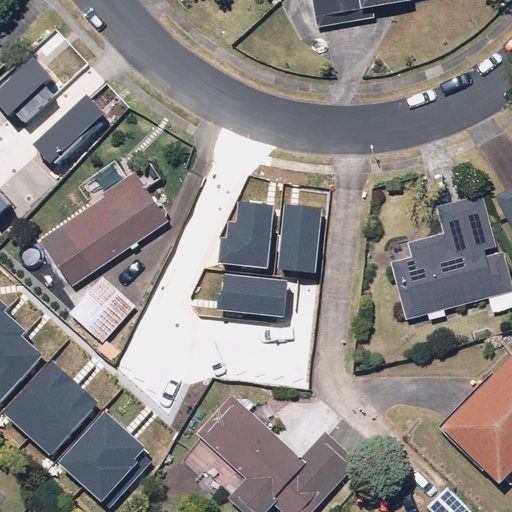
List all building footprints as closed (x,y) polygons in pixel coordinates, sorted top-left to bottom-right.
[(320,0),(323,29),(376,20),(376,9),(423,0),(320,0)] [(0,73),(15,60),(0,43),(0,73)] [(54,46),(0,96),(0,109),(24,135),(84,79),(54,46)] [(93,88),(33,144),(64,176),(124,121),(93,88)] [(142,170),(46,238),(80,288),(177,220),(142,170)] [(0,215),(12,206),(0,190),(0,215)] [(450,316),(449,309),(492,300),(496,315),(511,311),(511,259),(510,252),(499,254),(487,199),(443,208),(448,231),(397,242),(414,317),(430,313),(432,320),(450,316)] [(221,246),(219,268),(264,273),(270,219),(236,216),(235,231),(230,230),(228,247),(221,246)] [(285,218),(277,275),(313,280),(321,223),(285,218)] [(141,306),(106,276),(74,315),(109,344),(141,306)] [(222,284),(218,319),(282,326),(285,291),(222,284)] [(213,322),(179,305),(161,341),(195,358),(213,322)] [(0,405),(39,361),(23,347),(26,343),(0,319),(0,405)] [(511,480),(511,364),(452,426),(510,483),(511,480)] [(48,375),(2,428),(47,466),(93,413),(48,375)] [(252,511),(274,511),(281,505),(288,511),(319,511),(364,463),(331,433),(307,458),(240,396),(188,453),(252,511)] [(106,421),(60,474),(105,511),(151,459),(106,421)] [(472,511),(447,487),(427,507),(431,511),(472,511)]
